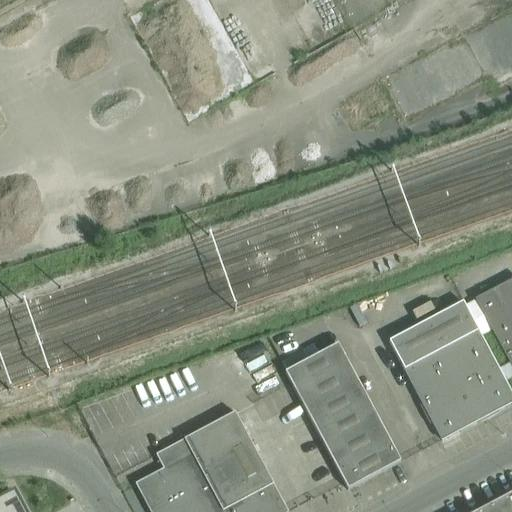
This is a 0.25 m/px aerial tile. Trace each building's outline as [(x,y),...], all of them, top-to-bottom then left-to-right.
[(511,280),(475,300),(510,365),(499,371),(505,383),(511,379),(511,280)] [(511,395),(505,383),(463,303),(389,342),(441,441),(511,403),(511,395)] [(401,463),(340,345),(286,372),(292,383),(348,491),(401,463)] [(286,511),(235,414),(184,441),(156,456),(163,470),(135,485),(149,511),(286,511)] [(23,511),(14,495),(0,502),(0,511),(23,511)] [(511,511),(511,495),(482,511),(511,511)]
